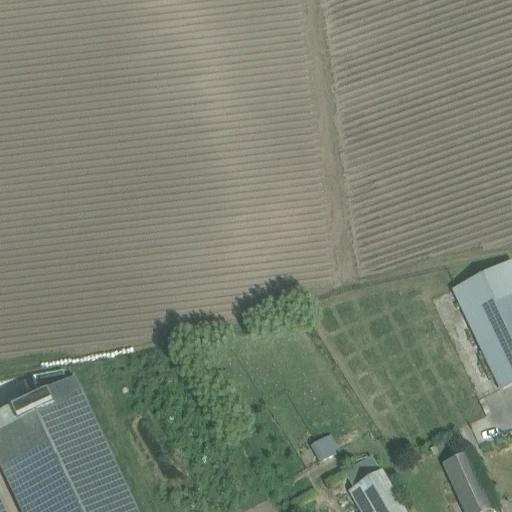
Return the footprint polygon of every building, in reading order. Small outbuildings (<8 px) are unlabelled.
[(511,384),(511,265),(455,291),(502,389),(511,384)] [(72,378),(0,411),(0,467),(21,511),(138,511),(134,504),(74,377),(72,378)] [(326,439),(311,447),(320,463),(335,455),(326,439)] [(465,511),(484,511),(494,507),(469,453),(443,465),(465,511)] [(362,511),(405,511),(383,473),(382,474),(371,456),(343,474),(353,491),(351,492),(362,511)]
